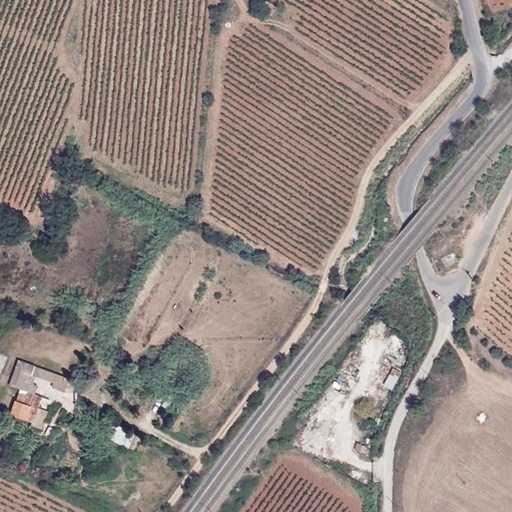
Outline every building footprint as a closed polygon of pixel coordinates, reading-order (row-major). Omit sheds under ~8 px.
[(269,12),(279,19),(286,9),(275,2),(269,12)] [(29,392),(27,397),(47,404),(45,409),(50,399),(39,395),(42,386),(37,384),(40,377),(61,385),(60,390),(68,393),(71,385),(75,387),(74,390),(85,394),(88,385),(49,370),(27,362),(17,387),(29,392)] [(383,384),(391,389),(401,372),(392,367),(383,384)] [(25,417),(40,423),(44,413),(45,409),(47,404),(27,397),(24,402),(19,415),(25,417)] [(54,417),(44,413),(40,423),(39,427),(49,431),(54,417)] [(118,426),(112,441),(130,447),(136,433),(118,426)]
